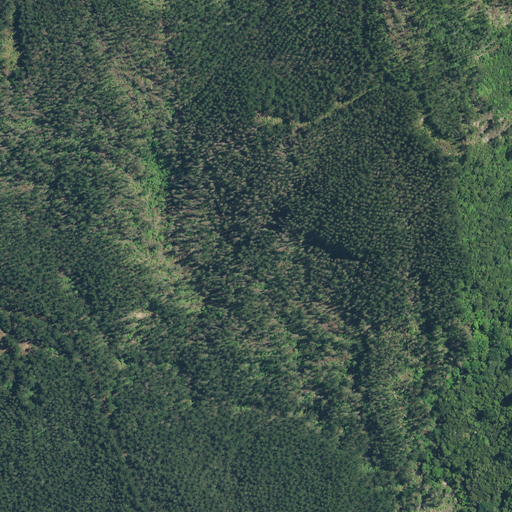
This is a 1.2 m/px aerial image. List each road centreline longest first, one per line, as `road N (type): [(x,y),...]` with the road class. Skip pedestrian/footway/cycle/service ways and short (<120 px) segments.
road 1 (track): [(0,306),(63,327),(156,511)]
road 2 (track): [(363,0),(361,45),(380,71),(351,112),(286,121)]
